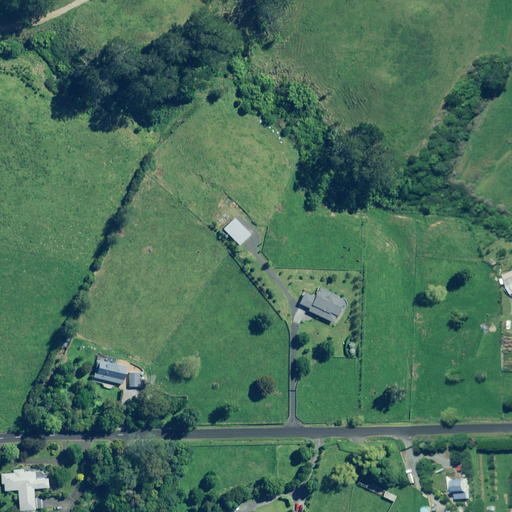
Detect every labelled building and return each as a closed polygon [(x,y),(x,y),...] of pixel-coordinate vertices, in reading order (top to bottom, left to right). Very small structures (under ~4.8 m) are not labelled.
[(250,235),(235,219),(224,230),(240,246),(250,235)] [(315,298),(305,293),(299,304),(310,309),(308,312),(333,323),(336,315),(337,316),(344,302),(329,295),(327,302),(315,296),(315,298)] [(126,367),(100,361),(97,374),(95,373),(93,378),(122,385),(126,367)] [(140,374),(130,373),(129,387),(140,387),(140,374)] [(24,473),(24,470),(14,471),(14,474),(2,475),(2,484),(5,484),(5,491),(18,491),(19,511),(35,511),(35,509),(44,509),(43,498),(34,499),(34,489),(49,489),(48,479),(36,480),(35,472),(24,473)] [(461,480),(461,476),(450,476),(451,494),(456,493),(457,500),(469,499),(468,493),(468,480),(461,480)] [(386,490),(383,496),(394,503),(398,496),(386,490)]
